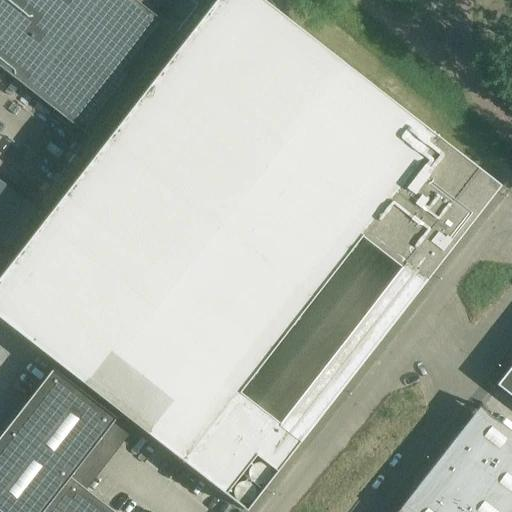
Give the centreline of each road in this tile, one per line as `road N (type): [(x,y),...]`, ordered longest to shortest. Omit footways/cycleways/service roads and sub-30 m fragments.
road 1 (unclassified): [(434,289),(262,511)]
road 2 (unclassified): [(373,511),(460,399)]
